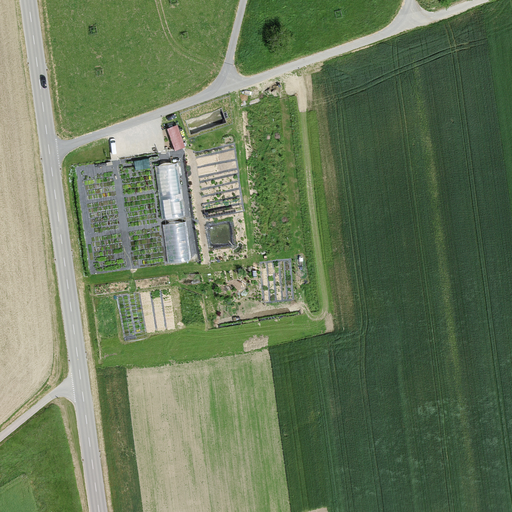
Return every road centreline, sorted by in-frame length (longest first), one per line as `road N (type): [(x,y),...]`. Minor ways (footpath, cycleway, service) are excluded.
road 1 (tertiary): [(99,511),(29,0)]
road 2 (track): [(50,153),(481,0)]
